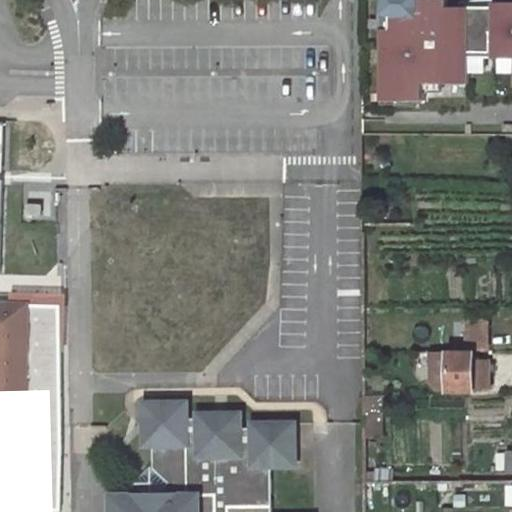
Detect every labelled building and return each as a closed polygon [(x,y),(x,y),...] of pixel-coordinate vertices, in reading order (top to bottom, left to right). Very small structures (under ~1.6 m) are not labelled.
[(440,0),(379,0),(379,102),(420,101),(420,83),(467,83),(467,72),(511,72),(511,4),(490,5),(491,10),(440,9),(440,0)] [(42,201),(28,201),(27,211),(42,211),(42,201)] [(204,371),(265,302),(237,277),(257,254),(197,201),(173,228),(162,219),(151,231),(134,216),(108,245),(124,259),(111,274),(121,283),(98,309),(158,362),(174,344),(204,371)] [(28,301),(0,300),(0,511),(32,511),(33,506),(24,506),(28,301)] [(24,506),(33,506),(63,507),(68,302),(28,301),(24,506)] [(467,351),(486,350),(485,322),(468,322),(467,351)] [(449,392),(489,391),(489,363),(473,363),(473,353),(432,354),(432,384),(439,391),(449,391),(449,392)] [(276,511),(277,466),(300,466),(300,424),(255,423),(255,428),(244,428),(244,415),(199,414),(199,420),(189,419),(189,403),(144,403),(143,446),(152,446),(186,447),(185,497),(155,496),(110,495),(109,511),(276,511)] [(186,447),(152,446),(152,469),(167,484),(155,496),(185,497),(186,447)]
